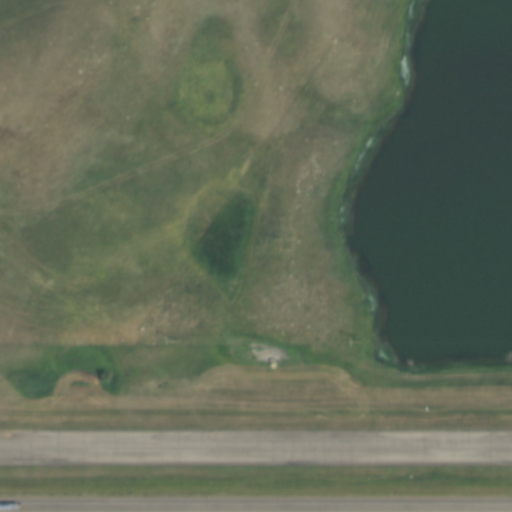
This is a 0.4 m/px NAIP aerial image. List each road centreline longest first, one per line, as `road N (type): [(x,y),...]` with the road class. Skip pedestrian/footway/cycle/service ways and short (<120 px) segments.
road 1 (trunk): [(511,449),(0,446)]
road 2 (trunk): [(238,511),(511,511)]
